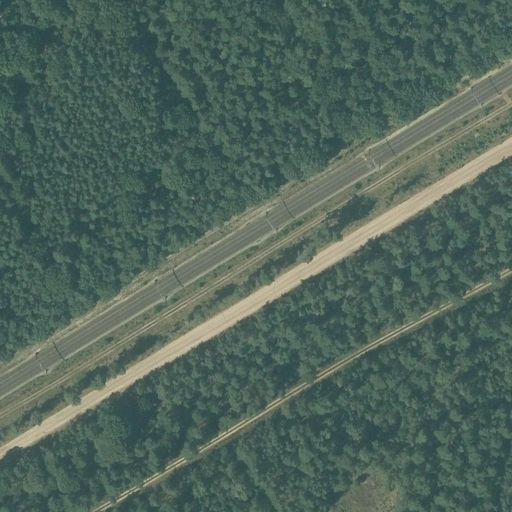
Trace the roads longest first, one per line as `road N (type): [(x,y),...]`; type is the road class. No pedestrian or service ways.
road 1 (track): [(511,41),(0,353)]
road 2 (track): [(0,416),(511,104)]
road 3 (track): [(127,0),(247,202)]
